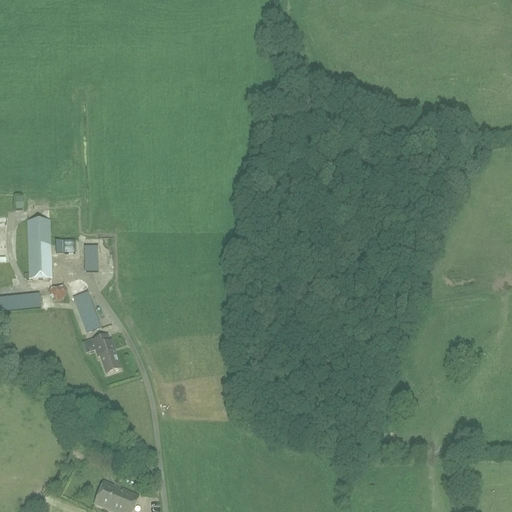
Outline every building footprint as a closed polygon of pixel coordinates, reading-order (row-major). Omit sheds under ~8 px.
[(29,281),(51,280),(49,221),(27,222),(29,281)] [(55,255),(65,254),(76,254),(76,242),(64,242),(55,242),(55,255)] [(98,248),(85,248),(85,273),(98,273),(98,248)] [(0,254),(0,266),(9,266),(9,254),(0,254)] [(87,334),(100,329),(83,282),(69,287),(87,334)] [(53,289),(56,302),(69,298),(66,285),(53,289)] [(15,298),(16,311),(31,309),(41,308),(40,295),(15,298)] [(121,370),(114,352),(115,352),(111,341),(109,342),(107,336),(92,341),(98,358),(100,357),(106,375),(121,370)] [(110,511),(132,511),(139,497),(104,482),(94,505),(110,511)]
